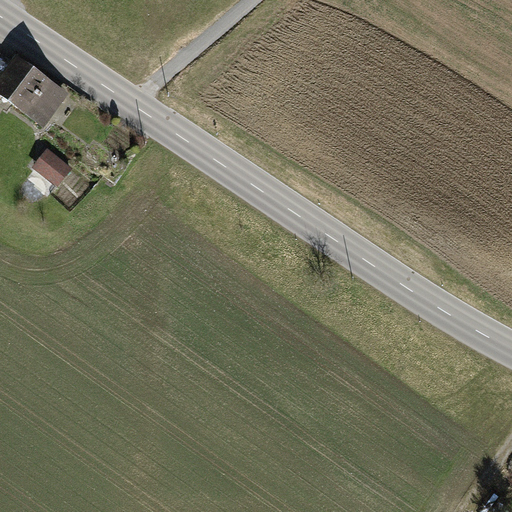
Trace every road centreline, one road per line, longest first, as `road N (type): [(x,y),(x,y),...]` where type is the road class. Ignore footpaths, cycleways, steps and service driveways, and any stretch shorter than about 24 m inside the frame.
road 1 (tertiary): [(511,349),(0,16)]
road 2 (track): [(257,0),(131,103)]
